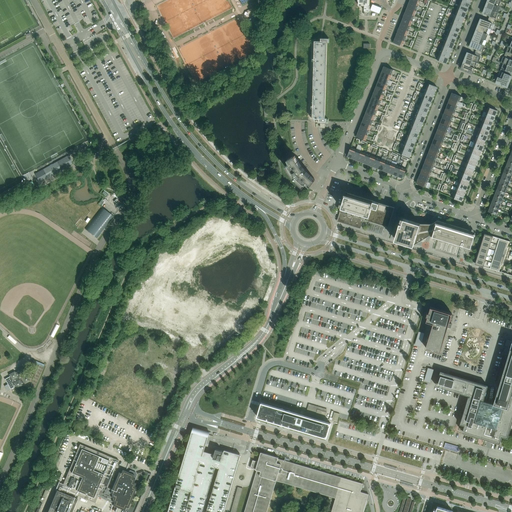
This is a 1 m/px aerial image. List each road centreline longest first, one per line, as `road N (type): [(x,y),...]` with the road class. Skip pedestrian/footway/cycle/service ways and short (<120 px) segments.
road 1 (secondary): [(296,217),(228,174),(189,133),(121,16)]
road 2 (unclassified): [(511,500),(250,423)]
road 3 (unclassified): [(245,438),(492,511)]
road 4 (secondary): [(114,19),(168,119),(256,203)]
road 5 (secondary): [(317,240),(511,298)]
road 6 (secondary): [(511,289),(324,230)]
road 7 (tertiary): [(187,408),(261,335),(278,301)]
road 8 (residential): [(405,190),(448,76)]
